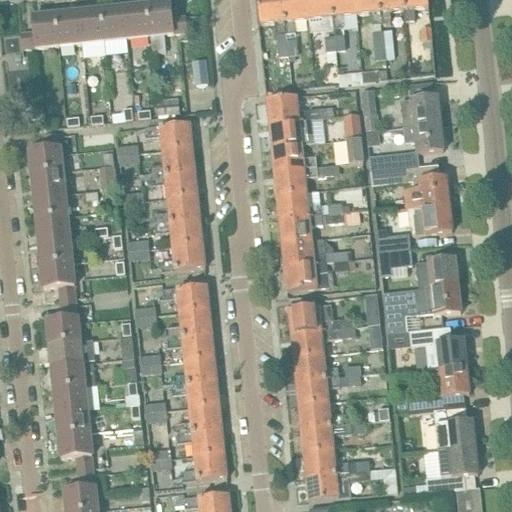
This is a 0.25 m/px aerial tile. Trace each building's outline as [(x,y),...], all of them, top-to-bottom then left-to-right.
[(288,58),(282,0),(257,0),(260,27),(275,26),(276,37),(277,37),(279,59),(288,58)] [(309,22),(306,0),(282,0),(288,58),(297,57),(295,36),(296,36),(294,24),(309,22)] [(330,0),(306,0),(309,22),(323,21),(324,33),(334,32),(330,0)] [(357,17),(355,0),(330,0),(334,32),(343,31),(342,19),(357,17)] [(381,27),(378,0),(355,0),(357,17),(371,16),(372,28),(381,27)] [(404,12),(402,0),(378,0),(381,27),(391,26),(390,14),(404,12)] [(427,0),(402,0),(404,12),(405,24),(415,23),(414,11),(429,10),(427,0)] [(168,74),(166,55),(164,37),(187,35),(185,19),(172,21),(171,5),(148,8),(151,38),(155,76),(168,74)] [(148,8),(125,10),(128,41),(151,38),(148,8)] [(125,10),(102,13),(105,43),(117,42),(119,63),(130,61),(128,41),(125,10)] [(102,13),(79,15),(82,46),(105,43),(102,13)] [(79,15),(56,17),(59,48),(82,46),(79,15)] [(59,48),(56,17),(33,20),(34,35),(21,36),(23,52),(59,48)] [(431,47),(430,30),(421,31),(423,47),(431,47)] [(382,39),(385,65),(395,64),(392,38),(382,39)] [(344,39),(335,40),(336,54),(346,53),(344,39)] [(385,65),(382,39),(375,39),(378,65),(385,65)] [(335,40),(325,41),(327,55),(336,54),(335,40)] [(336,54),(327,55),(328,65),(337,64),(336,54)] [(195,86),(212,85),(211,62),(194,62),(195,86)] [(386,73),(378,74),(379,84),(387,83),(386,73)] [(68,97),(76,96),(75,86),(67,86),(68,97)] [(269,127),(333,121),(332,112),(311,114),(311,113),(299,114),(297,99),(266,103),(269,127)] [(441,126),(438,100),(400,104),(403,130),(414,129),(441,126)] [(179,105),(157,107),(158,122),(180,120),(179,105)] [(131,109),(123,110),(124,122),(132,121),(131,109)] [(137,112),(138,120),(150,119),(149,111),(137,112)] [(376,115),(364,117),(366,135),(380,133),(378,115),(376,115)] [(104,116),(92,117),(92,126),(105,125),(104,116)] [(66,119),(66,127),(79,126),(78,118),(66,119)] [(357,118),(342,119),(345,143),(360,141),(357,118)] [(40,131),(59,129),(58,120),(39,122),(40,131)] [(333,121),(269,127),(272,151),(302,148),(301,134),(313,132),(334,129),(333,121)] [(163,154),(193,151),(191,126),(145,131),(146,141),(161,140),(163,154)] [(414,129),(403,130),(405,145),(416,144),(417,156),(424,156),(444,153),(441,126),(414,129)] [(378,135),(366,137),(367,152),(380,150),(378,135)] [(32,177),(63,174),(59,138),(43,139),(45,152),(30,154),(32,177)] [(364,165),(361,145),(348,146),(350,166),(364,165)] [(302,148),(272,151),(274,175),(317,171),(316,161),(304,162),(302,148)] [(118,159),(139,157),(138,149),(118,151),(118,159)] [(193,151),(163,154),(164,169),(150,171),(151,179),(196,175),(193,151)] [(113,155),(103,156),(104,170),(114,169),(113,155)] [(371,175),(415,170),(413,156),(369,161),(371,175)] [(139,157),(118,159),(119,168),(140,166),(139,157)] [(339,177),(338,168),(324,170),(325,179),(339,177)] [(438,168),(415,170),(371,175),(372,189),(420,184),(423,210),(449,208),(447,181),(440,181),(438,168)] [(117,190),(115,170),(101,172),(103,192),(117,190)] [(318,180),(317,171),(274,175),(277,199),(307,196),(306,181),(318,180)] [(63,174),(32,177),(34,199),(65,196),(63,174)] [(196,175),(151,179),(152,189),(166,187),(167,202),(198,199),(196,175)] [(98,194),(85,195),(86,204),(98,202),(98,194)] [(68,220),(65,196),(34,199),(37,223),(68,220)] [(123,206),(144,205),(143,196),(123,198),(123,206)] [(307,196),(277,199),(279,223),(322,218),(321,209),(309,210),(307,196)] [(198,199),(167,202),(169,217),(154,218),(155,227),(201,223),(198,199)] [(144,205),(123,206),(124,215),(145,213),(144,205)] [(329,217),(343,216),(342,207),(328,208),(329,217)] [(449,208),(423,210),(407,212),(410,239),(452,235),(449,208)] [(343,216),(329,217),(330,226),(344,225),(344,229),(369,227),(368,213),(343,216)] [(322,218),(279,223),(282,247),(312,243),(311,229),(323,228),(322,218)] [(70,243),(68,220),(37,223),(39,246),(70,243)] [(203,247),(201,223),(155,227),(156,237),(171,235),(173,250),(203,247)] [(94,230),(95,238),(107,237),(106,229),(94,230)] [(378,256),(412,252),(411,241),(390,243),(389,235),(376,236),(378,256)] [(113,250),(121,250),(120,237),(112,238),(113,250)] [(70,243),(39,246),(41,269),(72,266),(70,243)] [(314,258),(312,243),(282,247),(284,270),(327,266),(326,256),(314,258)] [(129,255),(149,253),(149,245),(128,246),(129,255)] [(203,247),(173,250),(174,265),(160,266),(161,275),(206,271),(203,247)] [(414,265),(412,252),(378,256),(381,277),(393,276),(392,267),(414,265)] [(149,253),(129,255),(130,263),(150,261),(149,253)] [(334,265),(348,264),(347,255),(333,256),(334,265)] [(455,262),(429,265),(417,266),(420,293),(458,289),(455,262)] [(116,276),(124,275),(123,263),(115,264),(116,276)] [(348,264),(334,265),(335,274),(349,273),(348,264)] [(76,302),(72,266),(41,269),(44,292),(59,290),(60,303),(76,302)] [(328,276),(327,266),(284,270),(287,295),(317,292),(316,277),(328,276)] [(179,316),(210,312),(208,288),(162,293),(163,303),(177,302),(179,316)] [(458,289),(420,293),(383,297),(387,336),(407,333),(406,318),(434,315),(434,318),(461,316),(458,289)] [(49,346),(80,343),(76,308),(61,309),(62,322),(47,324),(49,346)] [(291,337),(334,333),(331,308),(289,313),(291,337)] [(135,319),(156,317),(155,309),(134,311),(135,319)] [(210,312),(179,316),(180,331),(166,332),(167,341),(213,336),(210,312)] [(156,317),(135,319),(136,327),(156,326),(156,317)] [(379,318),(367,319),(368,329),(380,328),(379,318)] [(341,332),(355,331),(354,322),(340,323),(341,332)] [(122,337),(130,337),(129,324),(121,325),(122,337)] [(356,340),(355,331),(341,332),(342,341),(356,340)] [(334,333),(291,337),(294,361),(324,358),(323,344),(335,342),(334,333)] [(215,360),(213,336),(167,341),(168,351),(182,350),(184,364),(215,360)] [(90,342),(80,343),(49,346),(52,370),(82,367),(82,364),(92,363),(90,342)] [(134,360),(132,342),(122,343),(124,362),(134,360)] [(440,373),(467,370),(464,343),(437,346),(440,373)] [(140,369),(161,367),(160,358),(139,360),(140,369)] [(324,358),(294,361),(296,385),(339,381),(338,371),(326,372),(324,358)] [(215,360),(184,364),(185,378),(171,380),(172,389),(218,384),(215,360)] [(135,361),(123,363),(123,371),(135,369),(135,361)] [(82,367),(52,370),(54,393),(85,389),(82,367)] [(161,367),(140,369),(141,377),(162,375),(161,367)] [(348,381),(361,379),(360,370),(347,371),(348,381)] [(467,370),(440,373),(428,374),(431,401),(407,404),(409,417),(445,413),(466,411),(464,397),(469,397),(467,370)] [(362,389),(361,379),(348,381),(349,390),(362,389)] [(340,390),(339,381),(296,385),(299,409),(329,406),(328,391),(340,390)] [(137,384),(129,385),(130,397),(138,396),(137,384)] [(218,384),(172,389),(173,399),(187,397),(188,412),(220,408),(218,384)] [(87,413),(85,389),(54,393),(56,416),(87,413)] [(407,404),(394,405),(395,418),(409,417),(407,404)] [(146,415),(166,413),(166,405),(145,407),(146,415)] [(131,421),(140,420),(138,406),(129,407),(131,421)] [(329,406),(299,409),(301,433),(342,429),(341,419),(331,420),(329,406)] [(220,408),(188,412),(190,426),(176,428),(177,437),(223,432),(220,408)] [(445,413),(409,417),(410,429),(435,426),(438,455),(450,453),(475,451),(472,424),(467,425),(466,411),(445,413)] [(388,412),(378,413),(380,425),(381,425),(390,424),(388,412)] [(89,436),(87,413),(56,416),(59,439),(89,436)] [(167,422),(166,413),(146,415),(146,424),(167,422)] [(365,427),(349,428),(350,437),(366,436),(365,427)] [(342,429),(301,433),(304,457),(334,454),(333,439),(345,438),(344,429),(342,429)] [(133,446),(143,445),(142,432),(132,432),(133,446)] [(223,432),(177,437),(178,446),(192,445),(194,460),(225,456),(223,432)] [(89,436),(59,439),(61,462),(77,460),(78,473),(93,472),(89,436)] [(478,478),(475,451),(450,453),(438,455),(441,481),(426,482),(428,497),(456,494),(464,493),(464,492),(463,479),(478,478)] [(151,464),(172,462),(171,453),(150,455),(151,464)] [(336,468),(334,454),(304,457),(306,481),(349,477),(348,466),(336,468)] [(225,456),(194,460),(195,474),(181,476),(182,485),(227,481),(225,456)] [(172,462),(151,464),(152,472),(172,470),(172,462)] [(356,475),(370,474),(369,465),(355,466),(356,475)] [(371,483),(370,474),(356,475),(357,484),(371,483)] [(66,511),(97,511),(94,477),(78,479),(80,492),(64,494),(66,511)] [(349,477),(306,481),(309,505),(339,502),(338,487),(350,486),(349,477)] [(415,490),(403,492),(404,500),(416,498),(415,490)] [(464,493),(456,494),(458,511),(482,511),(480,490),(464,492),(464,493)] [(150,507),(148,492),(140,493),(142,508),(150,507)] [(199,511),(230,511),(229,497),(184,502),(184,511),(193,511),(199,511)]
